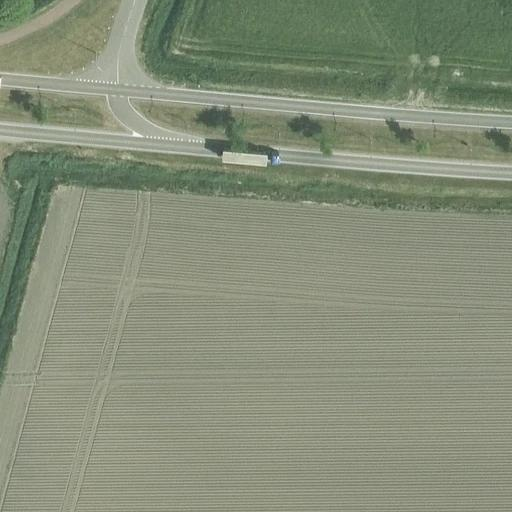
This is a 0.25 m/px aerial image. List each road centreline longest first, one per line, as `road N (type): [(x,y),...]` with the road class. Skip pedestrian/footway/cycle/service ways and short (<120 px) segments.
road 1 (tertiary): [(511,122),(114,90)]
road 2 (tertiary): [(182,147),(511,172)]
road 3 (tertiary): [(0,132),(182,147)]
